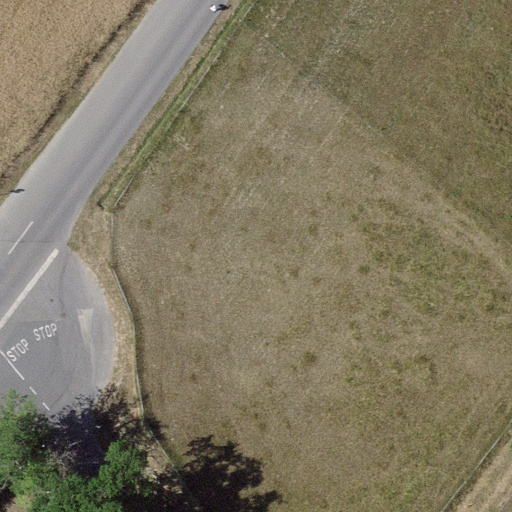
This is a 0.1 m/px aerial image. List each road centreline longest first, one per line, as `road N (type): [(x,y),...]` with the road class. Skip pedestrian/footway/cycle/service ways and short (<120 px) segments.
road 1 (tertiary): [(0,265),(195,0)]
road 2 (unclassified): [(0,353),(127,511)]
